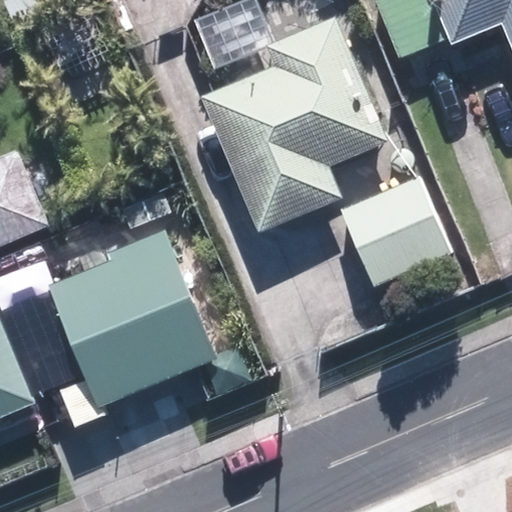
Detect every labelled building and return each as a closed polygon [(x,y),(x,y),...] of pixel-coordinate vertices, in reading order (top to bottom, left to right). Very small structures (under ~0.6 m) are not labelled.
[(419,0),(364,0),(392,64),(427,49),(439,44),(419,0)] [(511,0),(419,0),(441,49),(490,30),(511,82),(511,0)] [(262,71),(189,103),(249,238),(329,203),(316,174),(379,147),(324,25),(255,55),(262,71)] [(438,58),(469,141),(511,122),(511,82),(490,30),(441,49),(438,58)] [(0,247),(42,230),(11,155),(0,159),(0,247)] [(365,296),(446,259),(412,182),(330,219),(344,251),(365,296)] [(151,387),(210,362),(155,236),(101,260),(103,265),(38,293),(91,413),(151,387)] [(0,415),(26,405),(0,346),(0,415)]
